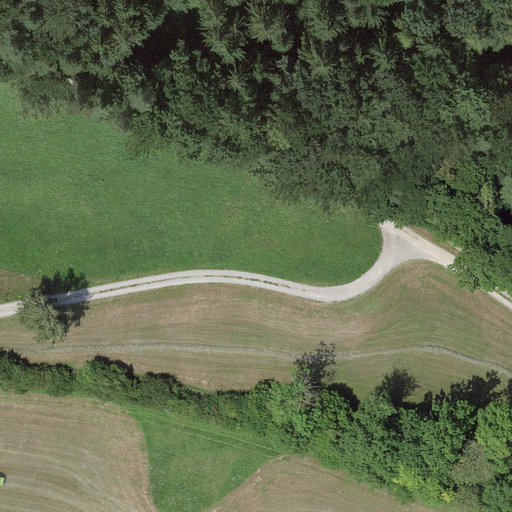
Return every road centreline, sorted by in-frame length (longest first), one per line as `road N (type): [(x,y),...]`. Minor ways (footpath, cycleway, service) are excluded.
road 1 (track): [(0,47),(260,134),(311,160),(511,303)]
road 2 (track): [(414,232),(350,292),(196,275),(0,312)]
